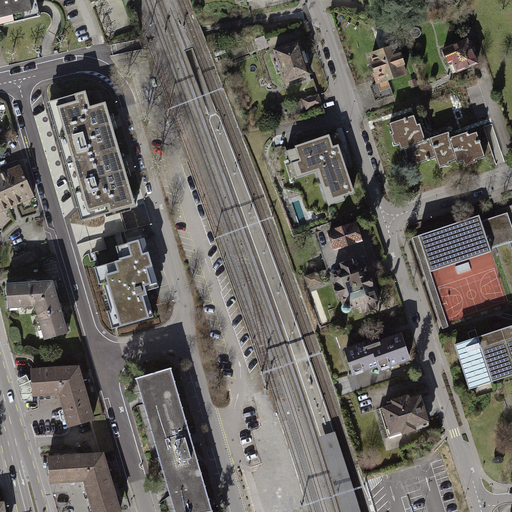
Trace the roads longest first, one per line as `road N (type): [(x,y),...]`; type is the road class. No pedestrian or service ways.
road 1 (residential): [(18,77),(80,63),(117,76),(185,334)]
road 2 (residential): [(385,220),(479,503)]
road 3 (residential): [(18,77),(98,358)]
road 4 (residential): [(311,0),(385,220)]
road 5 (residential): [(238,511),(185,334)]
road 6 (residential): [(98,358),(145,511)]
road 7 (residential): [(511,177),(385,220)]
road 8 (primary): [(31,511),(0,384)]
